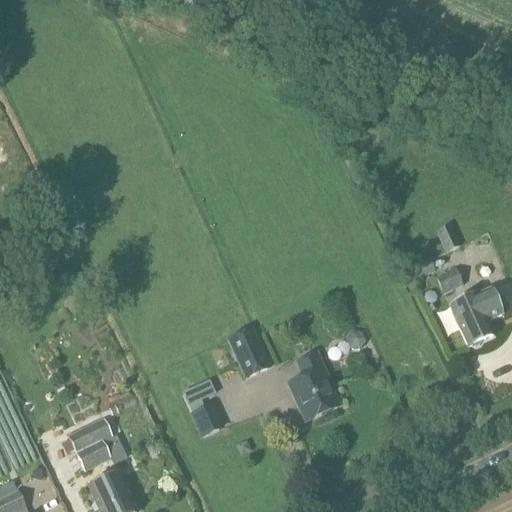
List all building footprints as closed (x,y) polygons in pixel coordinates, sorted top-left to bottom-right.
[(451,228),(436,234),(445,255),(461,249),(451,228)] [(409,271),(414,283),(434,274),(429,262),(409,271)] [(443,298),(463,288),(455,271),(436,279),(443,298)] [(489,291),(449,309),(468,350),(472,348),(475,350),(480,347),(481,344),(494,338),(487,324),(502,318),(499,313),(502,311),(495,295),(492,297),(489,291)] [(253,331),(226,342),(245,383),(271,371),(253,331)] [(301,381),(288,387),(305,424),(339,408),(330,389),(331,388),(323,371),(316,356),(295,365),(301,381)] [(232,369),(205,375),(210,395),(222,392),(220,385),(234,381),(232,369)] [(176,379),(182,392),(203,383),(197,370),(176,379)] [(181,408),(208,403),(205,387),(177,393),(181,408)] [(203,440),(219,433),(209,411),(193,418),(203,440)] [(62,426),(69,466),(111,459),(104,419),(62,426)] [(149,420),(137,424),(142,438),(154,434),(149,420)] [(88,491),(98,511),(133,511),(117,477),(88,491)] [(26,511),(13,484),(0,489),(0,511),(26,511)]
